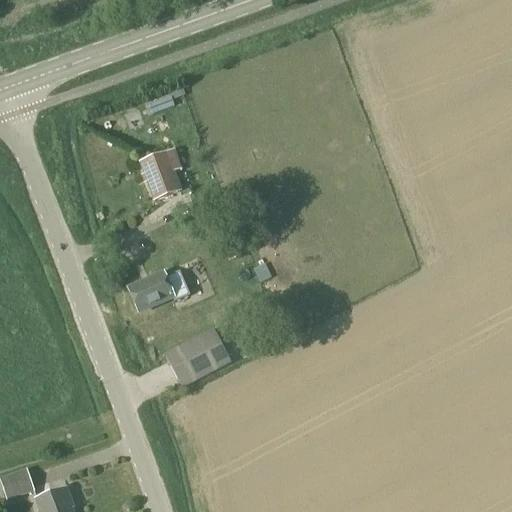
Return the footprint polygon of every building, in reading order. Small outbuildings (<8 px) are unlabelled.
[(170,98),(148,107),(151,116),(174,108),(170,98)] [(154,203),(181,194),(173,174),(180,171),(174,154),(140,166),(154,203)] [(162,276),(129,291),(139,314),(172,299),(175,304),(190,297),(180,273),(164,280),(162,276)] [(213,332),(164,357),(182,391),(230,365),(213,332)] [(27,472),(0,481),(0,482),(8,505),(35,495),(27,472)] [(36,503),(39,511),(71,511),(69,505),(72,505),(67,492),(36,503)]
